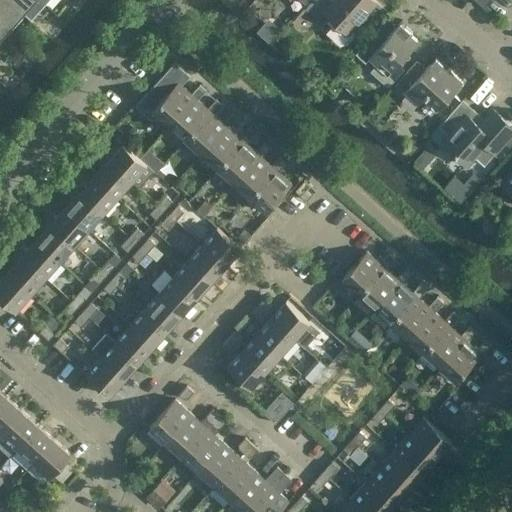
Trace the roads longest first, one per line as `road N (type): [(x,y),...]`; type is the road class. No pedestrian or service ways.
road 1 (residential): [(162,0),(0,185)]
road 2 (residential): [(314,467),(190,355)]
road 3 (residential): [(107,435),(0,337)]
road 4 (residential): [(190,355),(272,260)]
